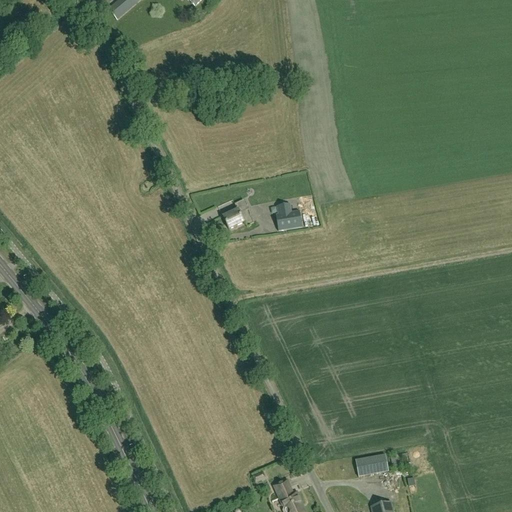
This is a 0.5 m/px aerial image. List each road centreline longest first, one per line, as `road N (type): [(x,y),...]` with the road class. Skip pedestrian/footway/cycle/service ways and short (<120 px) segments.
road 1 (unclassified): [(329,511),(85,0)]
road 2 (secondary): [(151,511),(72,356),(0,265)]
road 3 (track): [(228,299),(511,250)]
